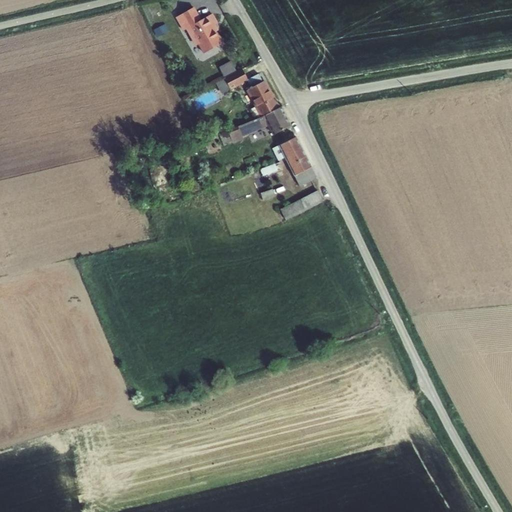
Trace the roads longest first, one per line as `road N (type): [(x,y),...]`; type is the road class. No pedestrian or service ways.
road 1 (unclassified): [(293,101),(498,511)]
road 2 (unclassified): [(293,101),(511,63)]
